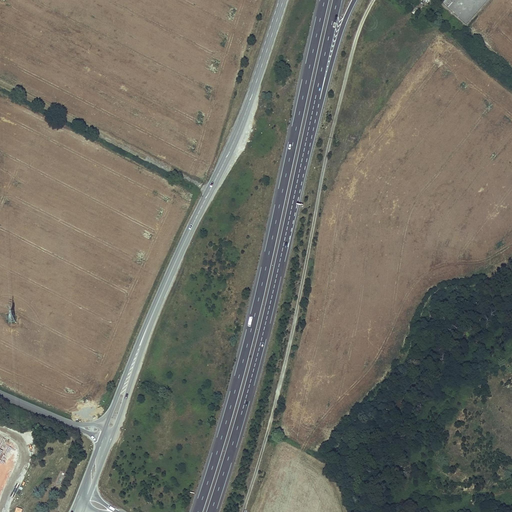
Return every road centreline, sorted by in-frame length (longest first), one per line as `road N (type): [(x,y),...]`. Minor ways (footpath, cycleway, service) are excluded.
road 1 (track): [(243,511),(285,358),(331,131),(358,28),(374,0)]
road 2 (trunk): [(323,0),(259,287),(197,511)]
road 3 (tertiary): [(281,0),(242,118),(152,312),(106,437)]
road 4 (trunk): [(209,511),(252,369),(314,101)]
road 5 (track): [(0,82),(209,191)]
